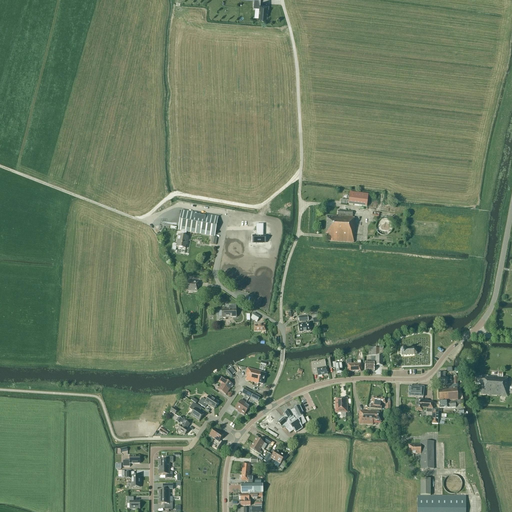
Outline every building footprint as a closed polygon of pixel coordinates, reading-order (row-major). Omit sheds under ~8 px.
[(253,0),(253,7),(259,8),(258,18),(262,18),(263,18),(267,18),(267,14),(268,10),(268,6),(260,5),(260,0),(253,0)] [(341,199),(341,204),(347,204),(349,204),(367,206),(368,194),(350,192),(349,200),(341,199)] [(186,232),(214,237),(218,217),(181,210),(178,230),(181,231),(180,236),(178,235),(176,247),(185,249),(186,245),(187,245),(188,237),(185,237),(186,232)] [(327,223),(326,223),(326,234),(327,234),(327,241),(353,243),(354,233),(355,233),(355,223),(355,217),(352,217),(353,211),(338,211),(337,216),(327,216),(327,223)] [(393,228),(393,227),(393,226),(393,225),(393,224),(392,223),(392,222),(391,221),(390,220),(389,220),(389,219),(388,219),(387,219),(386,218),(385,218),(384,218),(382,219),(381,219),(380,220),(379,220),(379,221),(378,221),(378,222),(377,223),(376,224),(376,225),(376,226),(376,227),(376,228),(376,229),(377,230),(377,231),(377,232),(378,232),(378,233),(379,234),(380,234),(381,235),(382,235),(383,236),(384,236),(385,236),(386,236),(387,236),(388,235),(389,235),(390,234),(391,233),(392,232),(392,231),(393,231),(393,230),(393,229),(393,228)] [(263,228),(256,228),(256,234),(253,234),(253,241),(256,241),(260,242),(260,241),(265,241),(265,235),(263,235),(263,228)] [(197,292),(198,282),(187,281),(186,291),(197,292)] [(227,318),(227,317),(236,317),(236,309),(236,305),(229,305),(229,309),(222,310),(222,318),(227,318)] [(254,313),(251,318),(257,322),(260,317),(254,313)] [(299,322),(303,322),(303,324),(298,324),(299,333),(310,331),(309,323),(306,323),(305,321),(308,321),(307,316),(298,317),(299,322)] [(368,348),(368,356),(371,356),(371,363),(365,363),(365,365),(365,371),(374,371),(374,366),(382,366),(383,348),(383,345),(379,345),(379,348),(368,348)] [(413,348),(400,349),(400,351),(397,352),(397,355),(401,354),(401,357),(414,355),(417,353),(417,350),(413,348)] [(332,364),(331,359),(327,360),(328,364),(329,369),(333,369),(333,368),(335,368),(336,373),(342,372),(341,364),(336,365),(336,364),(332,364)] [(311,363),(313,374),(317,373),(318,376),(328,374),(325,360),(311,363)] [(354,364),(348,364),(348,372),(351,372),(353,372),(354,372),(355,372),(356,372),(358,372),(361,371),(361,364),(355,364),(355,363),(354,363),(354,364)] [(263,384),(265,374),(261,373),(261,372),(247,368),(245,376),(247,376),(245,381),(258,384),(258,383),(263,384)] [(437,384),(440,383),(440,385),(447,384),(447,380),(450,380),(451,380),(451,377),(445,377),(445,372),(437,372),(437,384)] [(480,393),(486,394),(486,395),(507,396),(508,383),(507,383),(507,378),(502,377),(503,373),(498,373),(498,377),(483,376),(483,377),(476,377),(475,384),(481,384),(480,393)] [(221,384),(229,390),(233,385),(225,379),(222,377),(218,382),(221,384)] [(216,385),(215,387),(218,389),(218,390),(226,395),(229,390),(221,384),(219,387),(216,385)] [(439,401),(447,400),(458,400),(457,388),(457,385),(452,385),(452,389),(438,389),(439,401)] [(424,387),(409,386),(408,396),(423,397),(424,387)] [(252,392),(245,388),(242,393),(249,397),(252,392)] [(260,397),(253,393),(250,398),(258,402),(260,397)] [(198,403),(205,408),(207,405),(214,409),(219,402),(209,396),(206,401),(202,398),(198,403)] [(373,405),(372,405),(371,408),(382,410),(382,406),(382,403),(385,404),(386,399),(372,397),(372,402),(373,402),(373,405)] [(347,399),(335,399),(335,413),(347,413),(347,399)] [(235,409),(239,412),(246,403),(241,400),(235,409)] [(432,409),(433,402),(428,402),(428,400),(423,400),(416,400),(415,411),(426,412),(426,418),(432,418),(432,409)] [(447,402),(447,400),(439,401),(439,408),(455,408),(455,404),(461,404),(461,400),(455,401),(455,402),(447,402)] [(199,421),(204,414),(200,412),(202,408),(196,404),(194,402),(190,408),(194,411),(191,415),(199,421)] [(246,403),(239,412),(244,415),(250,406),(246,403)] [(303,416),(302,413),(303,413),(300,405),(300,406),(299,407),(299,406),(294,408),(294,409),(293,409),(291,410),(290,409),(290,410),(289,410),(284,413),(285,413),(284,414),(284,413),(283,414),(285,416),(283,417),(277,422),(278,422),(278,423),(281,427),(282,427),(282,428),(284,427),(285,428),(289,434),(294,431),(296,433),(302,429),(303,429),(302,426),(306,423),(303,416)] [(359,424),(373,425),(373,422),(381,422),(382,412),(368,412),(364,412),(364,411),(360,411),(359,424)] [(176,422),(179,424),(180,422),(183,424),(178,431),(185,435),(188,430),(186,429),(189,424),(185,421),(184,421),(179,417),(176,422)] [(215,428),(210,436),(214,439),(219,431),(215,428)] [(219,442),(224,435),(219,431),(214,439),(219,442)] [(267,445),(264,444),(264,443),(256,439),(253,444),(261,448),(262,446),(265,447),(267,445)] [(409,445),(409,454),(420,454),(420,469),(434,469),(434,442),(420,442),(420,445),(409,445)] [(258,453),(261,455),(262,453),(259,451),(261,448),(253,444),(250,449),(258,453)] [(276,450),(271,458),(274,461),(279,453),(276,450)] [(285,456),(279,453),(274,461),(280,464),(285,456)] [(130,464),(139,464),(139,456),(129,456),(129,461),(123,461),(123,467),(130,467),(130,464)] [(172,463),(172,457),(166,457),(166,460),(159,460),(159,467),(169,467),(169,463),(172,463)] [(242,475),(249,475),(250,465),(256,466),(256,463),(261,463),(261,462),(257,459),(251,459),(250,463),(250,464),(243,463),(242,475)] [(169,472),(169,467),(159,467),(159,475),(166,475),(166,478),(172,478),(172,472),(169,472)] [(140,487),(140,476),(134,476),(134,473),(126,473),(126,478),(132,478),(132,487),(140,487)] [(460,479),(459,478),(457,476),(454,475),(452,475),(450,476),(448,476),(446,478),(445,479),(444,482),(443,485),(443,487),(444,489),(446,491),(448,493),(449,494),(452,494),(454,494),(455,494),(456,493),(457,493),(459,492),(460,491),(461,489),(462,487),(462,484),(461,482),(460,479)] [(430,496),(430,479),(420,479),(420,496),(430,496)] [(241,493),(262,493),(262,485),(250,485),(241,485),(241,493)] [(172,490),(172,486),(166,486),(166,490),(159,490),(159,497),(169,497),(169,490),(172,490)] [(248,495),(240,495),(240,506),(250,506),(250,501),(249,501),(249,498),(257,498),(257,493),(248,493),(248,495)] [(465,511),(466,496),(417,496),(417,511),(465,511)] [(140,509),(140,502),(133,501),(133,497),(127,497),(127,504),(130,504),(130,509),(140,509)] [(164,504),(164,509),(172,509),(172,501),(169,501),(169,497),(159,497),(159,504),(164,504)]
